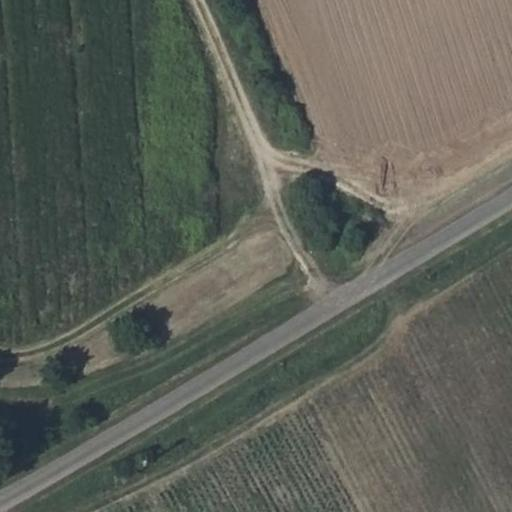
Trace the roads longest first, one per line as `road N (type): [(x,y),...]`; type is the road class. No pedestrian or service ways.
road 1 (track): [(0,357),(49,359),(298,203),(349,294)]
road 2 (track): [(298,203),(211,0)]
